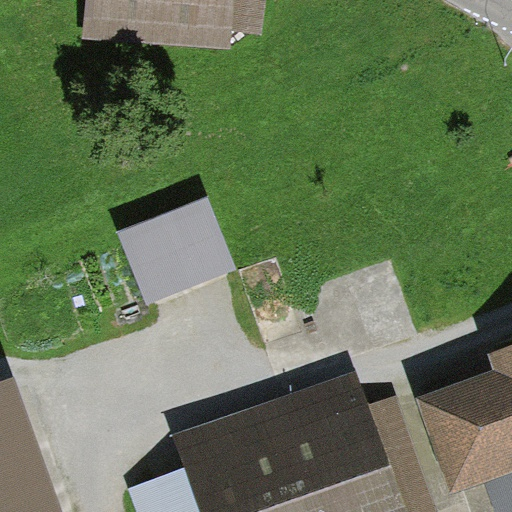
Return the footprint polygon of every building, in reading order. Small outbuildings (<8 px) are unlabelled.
[(90,0),(87,42),(234,57),(236,35),(269,37),(272,0),(90,0)] [(211,200),(121,236),(152,309),(243,271),(211,200)] [(511,352),(490,360),(496,377),(422,403),(454,498),(511,478),(511,352)] [(401,511),(357,384),(178,447),(186,469),(201,511),(401,511)] [(56,511),(13,388),(0,392),(0,511),(56,511)] [(201,511),(186,469),(129,490),(136,511),(201,511)]
